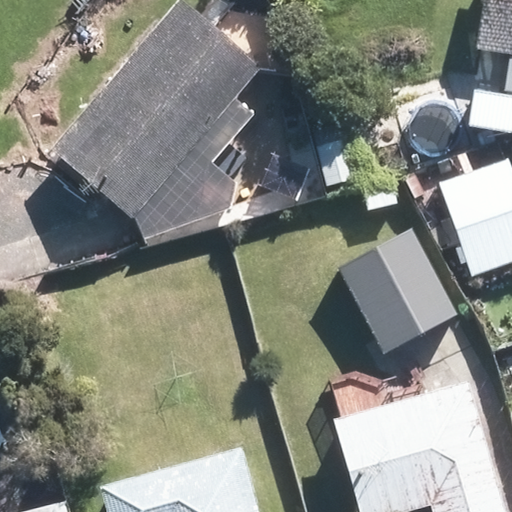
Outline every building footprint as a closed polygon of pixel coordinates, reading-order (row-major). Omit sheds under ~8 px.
[(511,0),(485,0),(477,49),(511,54),(511,0)] [(247,75),(175,14),(59,152),(131,212),(247,75)] [(464,136),(450,96),(408,110),(422,150),(464,136)] [(393,158),(386,137),(347,150),(355,172),(393,158)] [(511,260),(511,195),(502,169),(440,190),(470,275),(511,260)] [(454,314),(410,236),(341,274),(385,352),(454,314)] [(492,511),(457,396),(339,432),(363,511),(390,511),(426,501),(428,511),(492,511)] [(247,511),(234,466),(103,503),(105,511),(247,511)]
